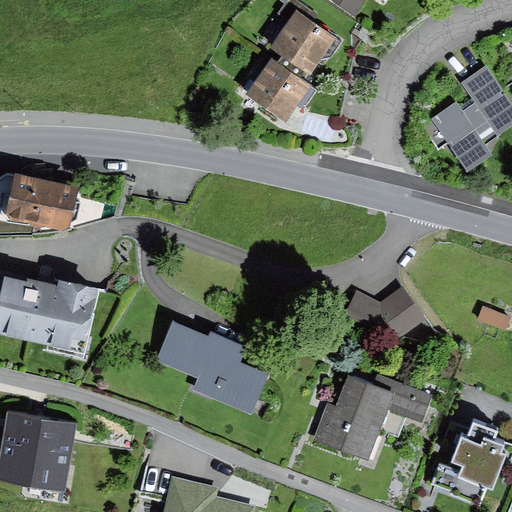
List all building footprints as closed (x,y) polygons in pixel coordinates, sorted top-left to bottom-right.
[(367,2),(364,0),(333,0),(356,16),(367,2)] [(298,4),(271,42),(311,70),(338,32),(298,4)] [(312,82),(273,55),(247,93),(286,120),(312,82)] [(511,125),(511,98),(487,62),(460,80),(475,101),(463,109),(456,100),(434,116),(469,166),(492,150),(479,131),(490,123),(498,135),(511,125)] [(80,179),(16,164),(6,208),(11,215),(30,220),(36,226),(47,223),(63,229),(70,223),(71,220),(78,217),(81,201),(75,199),(80,179)] [(56,280),(0,267),(0,329),(84,347),(99,280),(58,271),(56,280)] [(383,301),(356,290),(344,311),(373,322),(387,345),(426,316),(404,285),(383,301)] [(209,332),(174,317),(155,359),(199,378),(194,388),(251,412),(269,370),(240,358),(246,342),(211,327),(209,332)] [(374,380),(349,370),(336,404),(328,401),(314,437),(367,457),(387,407),(423,421),(434,393),(378,371),(374,380)] [(75,420),(8,409),(0,454),(0,475),(63,486),(75,420)] [(452,422),(430,483),(451,490),(449,495),(481,506),(489,483),(494,484),(507,450),(502,448),(505,439),(492,435),(496,424),(474,417),(470,429),(452,422)] [(219,485),(172,475),(164,511),(253,511),(255,505),(217,496),(219,485)]
